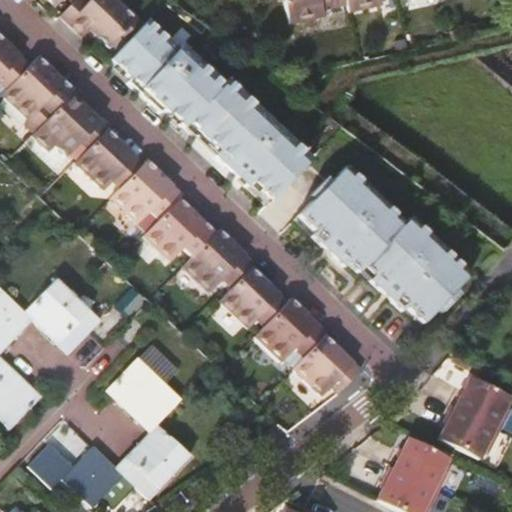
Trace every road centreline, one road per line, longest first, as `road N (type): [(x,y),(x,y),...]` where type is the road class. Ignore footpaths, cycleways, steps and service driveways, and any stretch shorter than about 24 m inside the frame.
road 1 (residential): [(0,7),(373,348),(391,377)]
road 2 (residential): [(232,511),(386,392),(391,377)]
road 3 (residential): [(0,471),(118,347)]
road 4 (residential): [(391,377),(459,328),(511,263)]
